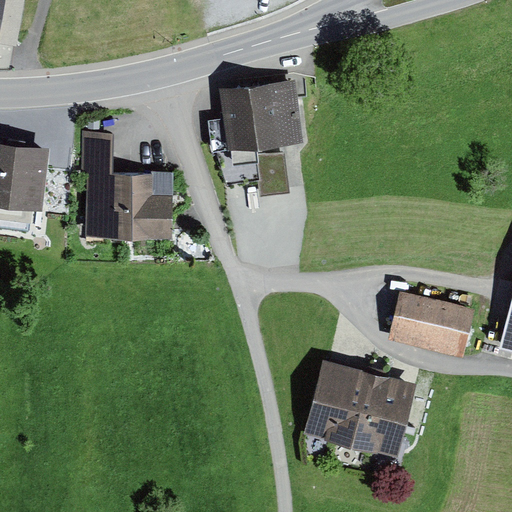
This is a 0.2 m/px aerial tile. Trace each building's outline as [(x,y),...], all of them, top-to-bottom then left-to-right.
[(297,75),(223,85),(228,113),(208,116),(214,148),(231,146),(234,159),(218,161),(227,184),(259,179),(262,192),(291,189),(285,138),(305,135),(297,75)] [(113,130),(83,130),(83,173),(87,173),(87,231),(128,231),(127,169),(113,170),(113,130)] [(49,143),(0,136),(0,195),(41,201),(49,143)] [(173,169),(127,169),(128,231),(173,230),(173,169)] [(402,281),(389,335),(463,352),(476,298),(402,281)] [(511,292),(499,344),(511,347),(511,292)] [(324,356),(304,431),(398,455),(418,378),(386,370),(386,367),(367,362),(366,367),(324,356)]
